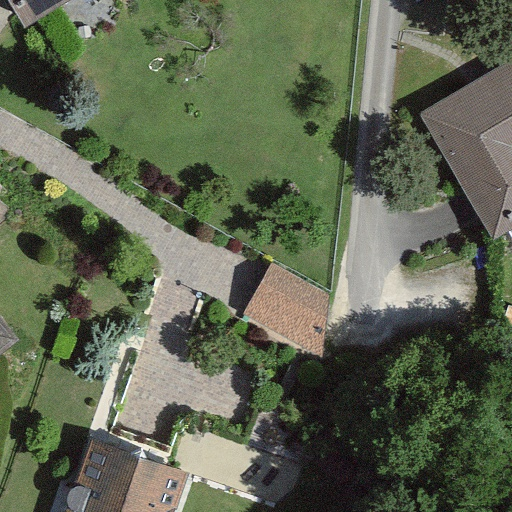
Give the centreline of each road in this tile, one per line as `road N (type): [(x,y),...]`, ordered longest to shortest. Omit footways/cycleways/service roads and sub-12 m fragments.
road 1 (unknown): [(0,103),(211,270),(148,394)]
road 2 (residential): [(385,0),(361,272)]
